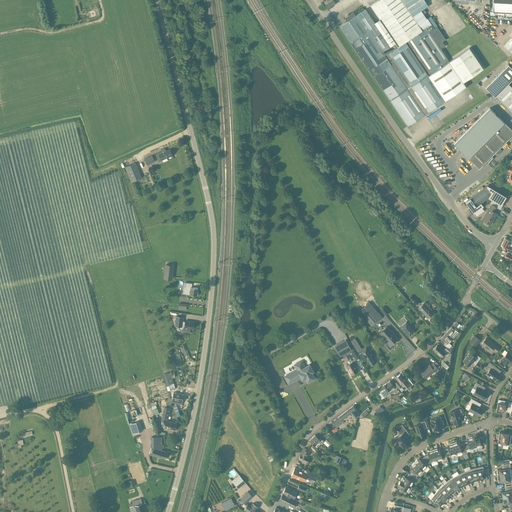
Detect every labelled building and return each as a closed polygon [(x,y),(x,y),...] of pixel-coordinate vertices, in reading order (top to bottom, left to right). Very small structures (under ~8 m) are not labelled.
[(469,48),(449,61),(440,49),(445,46),(442,42),(445,39),(437,27),(434,29),(427,18),(426,19),(421,11),(428,6),(424,0),(378,0),(370,6),(387,30),(382,34),(365,9),(356,15),(353,12),(345,18),(347,21),(340,26),(351,43),(374,76),(408,126),(445,100),(466,86),(463,82),(483,68),(469,48)] [(511,0),(492,0),(492,2),(491,12),(511,13),(511,0)] [(327,9),(336,4),(334,1),(325,6),(327,9)] [(511,113),(511,87),(508,83),(511,79),(511,68),(508,64),(486,87),(495,96),(511,113)] [(479,169),(511,135),(511,130),(490,108),(454,144),(479,169)] [(161,151),(156,154),(159,161),(172,155),(172,154),(173,154),(171,150),(170,151),(170,149),(165,151),(164,149),(161,150),(161,151)] [(152,156),(144,159),(147,165),(154,162),(152,156)] [(125,167),(131,182),(142,177),(135,163),(125,167)] [(488,179),(491,182),(496,176),(493,173),(488,179)] [(475,190),(488,180),(487,179),(474,189),(475,190)] [(465,202),(473,213),(483,206),(481,203),(488,198),(493,201),(491,204),(497,208),(500,210),(503,204),(502,203),(506,197),(487,185),(470,198),(465,202)] [(491,204),(482,219),(485,221),(485,223),(488,224),(489,224),(491,225),(497,214),(494,212),(497,208),(491,204)] [(511,241),(505,238),(501,245),(504,246),(502,250),(506,252),(507,251),(509,252),(511,247),(509,245),(511,241)] [(166,264),(164,278),(172,279),(174,265),(166,264)] [(197,295),(198,288),(191,287),(192,284),(184,283),(183,292),(190,293),(189,295),(197,295)] [(369,302),(360,309),(367,317),(365,318),(371,326),(382,317),(369,302)] [(418,308),(428,318),(433,314),(430,311),(432,309),(425,302),(418,308)] [(380,309),(385,314),(388,311),(384,306),(380,309)] [(176,316),(175,326),(182,327),(182,326),(184,326),(184,327),(183,332),(190,333),(191,328),(193,328),(194,322),(185,321),(185,322),(182,322),(183,317),(176,316)] [(460,317),(453,324),(456,327),(463,319),(460,317)] [(400,326),(408,336),(415,330),(407,320),(400,326)] [(387,326),(379,334),(390,346),(398,339),(387,326)] [(451,345),(448,343),(452,338),(453,339),(458,332),(454,329),(454,330),(451,327),(442,338),(445,341),(444,341),(445,343),(444,345),(445,346),(449,348),(451,345)] [(475,347),(480,340),(474,335),(468,342),(475,347)] [(359,354),(364,361),(366,359),(366,358),(368,357),(362,348),(361,349),(354,338),(350,341),(359,354)] [(499,348),(486,338),(481,344),(491,352),(493,349),(496,352),(499,348)] [(340,356),(344,354),(351,350),(345,340),(335,347),(340,356)] [(366,359),(370,366),(376,361),(372,355),(374,354),(369,347),(367,348),(366,345),(362,348),(368,357),(366,358),(366,359)] [(442,350),(437,345),(433,350),(442,357),(446,353),(448,355),(450,353),(445,348),(443,351),(442,350)] [(350,363),(346,366),(351,375),(358,371),(353,362),(356,360),(352,352),(345,355),(350,363)] [(464,362),(464,363),(467,365),(468,365),(469,366),(472,362),(475,364),(480,358),(477,355),(476,357),(470,352),(463,361),(464,362)] [(501,360),(499,363),(503,367),(507,363),(508,364),(511,358),(511,355),(507,352),(501,360)] [(312,379),(314,378),(311,372),(313,371),(309,365),(304,368),(301,362),(296,365),(299,370),(285,377),(288,383),(301,376),(302,379),(305,378),(307,381),(309,380),(309,381),(309,380),(312,379)] [(486,375),(489,378),(490,377),(495,380),(497,377),(496,376),(501,371),(490,362),(487,366),(490,368),(486,373),(487,374),(486,375)] [(435,373),(438,369),(433,363),(430,366),(429,365),(421,372),(426,379),(434,372),(435,373)] [(164,374),(167,385),(174,383),(171,372),(164,374)] [(400,375),(396,378),(400,383),(402,387),(404,386),(407,389),(413,384),(409,379),(406,380),(405,379),(404,380),(400,375)] [(394,386),(390,381),(386,383),(382,386),(385,389),(380,392),(384,397),(389,394),(389,393),(395,389),(393,387),(394,386)] [(485,399),(486,396),(487,392),(484,390),(483,389),(482,389),(484,387),(485,387),(476,382),(473,388),(475,389),(473,394),(483,400),(484,399),(485,399)] [(173,392),(172,399),(173,399),(173,402),(175,403),(181,404),(181,403),(182,401),(183,395),(173,392)] [(479,416),(483,409),(479,407),(481,404),(471,399),(468,404),(470,405),(468,410),(479,416)] [(507,412),(509,401),(498,400),(496,411),(502,412),(502,411),(507,412)] [(160,414),(156,401),(150,403),(154,415),(160,414)] [(353,406),(339,416),(332,422),(336,428),(344,422),(342,420),(351,413),(354,417),(357,415),(354,411),(355,410),(353,406)] [(377,417),(384,409),(380,406),(373,414),(377,417)] [(177,423),(168,421),(171,409),(164,407),(161,422),(164,422),(163,427),(175,430),(177,423)] [(463,414),(460,409),(450,412),(454,425),(462,422),(459,415),(463,414)] [(434,431),(442,429),(442,428),(440,425),(443,424),(442,420),(439,421),(438,417),(430,420),(431,420),(432,423),(431,424),(431,423),(432,428),(433,428),(434,431)] [(421,424),(414,426),(418,437),(419,437),(423,436),(422,435),(425,434),(423,429),(427,428),(425,420),(420,422),(421,424)] [(139,421),(130,424),(133,434),(143,431),(139,421)] [(403,447),(404,447),(404,448),(407,446),(406,445),(410,442),(405,435),(408,432),(402,425),(397,429),(396,429),(401,434),(396,438),(403,447)] [(32,431),(22,433),(23,438),(24,438),(25,441),(31,440),(30,436),(33,435),(32,431)] [(503,443),(505,433),(499,432),(499,434),(497,434),(497,438),(498,438),(497,442),(503,443)] [(511,448),(511,446),(511,439),(510,438),(511,434),(505,433),(503,443),(503,444),(509,445),(509,446),(511,448)] [(318,437),(318,438),(315,435),(309,440),(315,446),(316,447),(323,441),(318,437)] [(472,436),(476,449),(482,447),(481,445),(484,444),(483,437),(479,438),(478,435),(476,436),(476,435),(472,436)] [(476,449),(472,436),(472,437),(468,438),(469,439),(466,439),(467,442),(463,443),(466,450),(470,449),(470,451),(476,449)] [(152,448),(150,454),(152,455),(165,459),(167,452),(161,450),(162,448),(162,437),(151,437),(151,443),(151,448),(152,448)] [(22,439),(14,442),(16,449),(21,447),(20,445),(23,444),(22,439)] [(453,443),(456,453),(462,452),(462,454),(467,452),(466,450),(463,443),(460,445),(459,442),(456,443),(456,442),(453,443)] [(456,453),(453,443),(449,444),(449,445),(447,446),(448,449),(444,450),(446,456),(450,455),(456,453)] [(311,448),(321,458),(324,455),(313,445),(311,448)] [(307,457),(309,451),(304,449),(299,458),(299,459),(303,461),(302,463),(307,465),(309,459),(307,457)] [(446,456),(444,450),(440,451),(439,449),(437,449),(433,450),(437,460),(442,458),(446,456)] [(437,460),(433,450),(429,451),(430,452),(428,453),(428,455),(424,457),(428,463),(431,462),(437,460)] [(334,461),(345,467),(347,460),(336,455),(334,461)] [(428,463),(424,457),(421,460),(419,458),(417,460),(417,459),(414,462),(423,471),(428,466),(426,465),(428,463)] [(509,460),(502,460),(502,461),(503,469),(499,470),(500,476),(510,475),(509,469),(510,469),(509,460)] [(423,471),(414,462),(412,465),(412,466),(411,467),(413,469),(409,473),(415,477),(418,474),(419,475),(423,471)] [(291,476),(298,479),(299,478),(304,480),(305,477),(306,477),(309,471),(303,469),(302,471),(295,468),(291,476)] [(479,478),(476,468),(470,469),(473,480),(474,480),(479,478)] [(473,480),(470,469),(464,472),(469,482),(473,480)] [(306,477),(316,481),(318,475),(309,471),(306,477)] [(459,474),(464,484),(469,482),(464,472),(459,474)] [(415,477),(409,473),(407,477),(404,476),(403,478),(402,478),(401,481),(400,481),(410,486),(413,481),(415,477)] [(239,488),(246,482),(239,474),(232,480),(239,488)] [(464,484),(459,474),(453,477),(459,487),(463,484),(464,484)] [(511,474),(510,475),(500,476),(500,482),(504,481),(505,486),(511,485),(511,474)] [(459,487),(453,477),(448,481),(454,489),(455,489),(459,487)] [(412,487),(410,486),(400,481),(398,485),(399,485),(398,487),(401,488),(398,492),(405,494),(406,491),(408,493),(412,487)] [(454,489),(448,481),(443,485),(450,493),(454,490),(454,489)] [(450,493),(443,485),(438,489),(446,497),(450,493)] [(511,485),(505,486),(506,491),(502,492),(503,498),(511,496),(511,485)] [(293,491),(286,487),(283,493),(290,497),(293,498),(296,492),(293,491)] [(446,497),(438,489),(434,494),(443,501),(446,497)] [(245,504),(253,496),(247,491),(240,499),(245,504)] [(297,502),(289,498),(282,494),(280,500),(279,500),(286,504),(294,508),(297,502)] [(443,501),(434,494),(430,499),(439,505),(443,501)] [(511,496),(503,498),(504,504),(508,503),(509,508),(511,507),(511,496)] [(145,511),(141,498),(132,501),(134,506),(130,507),(131,511),(145,511)] [(235,505),(231,498),(226,501),(230,508),(235,505)] [(259,511),(257,510),(257,509),(258,507),(253,503),(251,506),(248,504),(244,509),(247,511),(259,511)]
